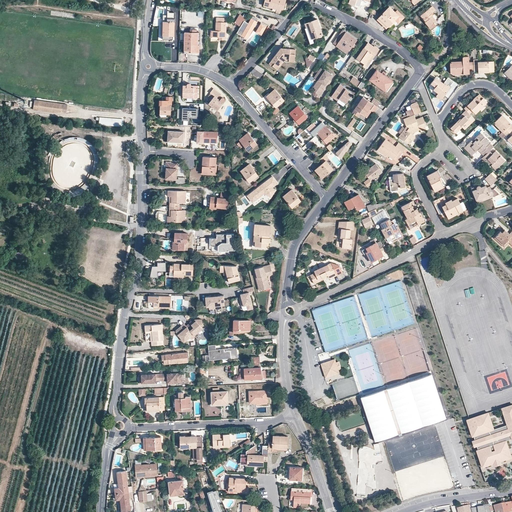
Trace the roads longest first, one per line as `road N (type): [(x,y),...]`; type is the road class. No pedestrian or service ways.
road 1 (residential): [(119,425),(113,409),(145,151)]
road 2 (residential): [(295,411),(265,422),(119,425)]
road 3 (residential): [(296,309),(443,234)]
road 4 (residential): [(327,197),(417,76)]
road 5 (residential): [(327,197),(229,85)]
road 6 (residential): [(314,3),(396,46),(417,63),(417,76)]
